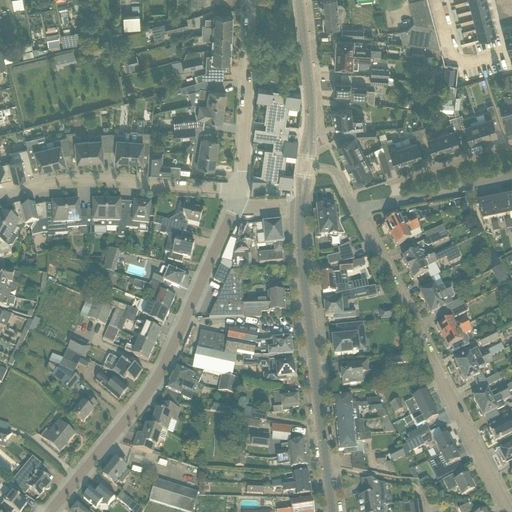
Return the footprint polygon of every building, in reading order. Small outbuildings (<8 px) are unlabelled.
[(22,0),(11,0),(14,10),(24,7),(22,0)] [(341,4),(336,5),(335,0),(320,0),(321,5),(320,6),(321,11),(322,12),(324,30),(335,29),(336,30),(338,30),(342,26),(341,21),(345,15),(344,7),(341,4)] [(426,0),(415,0),(409,2),(413,24),(433,26),(426,0)] [(486,0),(470,0),(468,0),(471,10),(488,5),(486,0)] [(488,5),(471,10),(473,19),(491,15),(488,5)] [(139,13),(123,14),(124,30),(140,29),(139,13)] [(491,15),(473,19),(476,28),(493,24),(491,15)] [(232,17),(222,16),(213,16),(213,20),(205,19),(205,26),(203,26),(202,34),(221,35),(221,36),(231,36),(232,17)] [(168,23),(160,25),(162,34),(188,27),(186,19),(168,23)] [(440,48),(433,26),(413,24),(407,30),(399,31),(402,44),(412,45),(424,47),(440,48)] [(493,24),(476,28),(478,39),(496,35),(493,24)] [(112,27),(103,28),(103,39),(112,37),(112,27)] [(82,31),(64,35),(66,46),(84,43),(82,31)] [(511,33),(503,36),(508,53),(511,51),(511,33)] [(47,47),(59,46),(59,34),(47,34),(47,47)] [(231,51),(231,36),(221,36),(221,35),(202,34),(202,36),(199,36),(198,40),(212,41),(212,45),(211,50),(212,50),(231,51)] [(361,42),(352,41),(336,40),(336,43),(335,43),(335,48),(336,48),(336,54),(370,56),(370,48),(360,47),(361,42)] [(422,57),(424,47),(412,45),(411,56),(422,57)] [(12,50),(2,52),(5,63),(15,61),(12,50)] [(23,59),(33,56),(32,50),(22,53),(23,59)] [(54,54),(56,65),(75,60),(72,50),(54,54)] [(222,80),(223,71),(229,71),(229,64),(230,64),(231,51),(212,50),(211,50),(211,57),(206,56),(206,72),(207,72),(207,80),(222,80)] [(186,53),(183,60),(200,56),(199,51),(191,54),(186,53)] [(369,63),(370,56),(336,54),(335,60),(334,60),(334,65),(335,65),(335,67),(351,68),(351,62),(369,63)] [(125,64),(120,66),(122,73),(127,72),(132,71),(130,66),(133,65),(138,64),(136,56),(123,60),(125,64)] [(200,56),(183,60),(181,61),(183,71),(200,67),(201,70),(203,69),(200,56)] [(455,83),(457,68),(444,67),(443,82),(455,83)] [(387,85),(388,78),(388,77),(371,76),(370,84),(387,85)] [(349,90),(350,88),(350,83),(334,82),(333,94),(348,95),(348,101),(373,105),(374,91),(349,90)] [(197,90),(195,83),(179,88),(175,89),(176,96),(181,95),(197,90)] [(258,87),(256,100),(267,102),(264,123),(266,124),(265,129),(274,131),(279,91),(272,91),(272,89),(258,87)] [(225,93),(215,92),(210,91),(210,90),(200,89),(198,103),(207,105),(223,108),(225,93)] [(279,91),(274,131),(288,133),(289,126),(285,125),(287,108),(298,110),(299,106),(300,93),(286,91),(286,92),(279,91)] [(511,128),(511,99),(511,98),(506,99),(510,112),(502,114),(504,121),(506,131),(507,131),(506,130),(511,128)] [(419,101),(410,99),(409,101),(401,99),(399,108),(408,109),(409,107),(418,109),(419,101)] [(196,119),(183,121),(184,129),(194,128),(197,128),(203,129),(205,121),(205,119),(211,120),(221,121),(223,108),(207,105),(198,103),(193,104),(196,119)] [(491,120),(497,118),(493,104),(486,106),(488,112),(483,113),(485,119),(478,122),(483,138),(496,134),(491,120)] [(365,131),(363,116),(351,117),(350,109),(332,111),(334,127),(340,126),(341,133),(351,131),(357,131),(365,131)] [(483,138),(478,122),(477,122),(476,116),(474,117),(474,116),(463,119),(461,115),(455,116),(460,131),(465,129),(470,143),(483,138)] [(454,133),(460,131),(455,116),(449,119),(450,124),(446,126),(448,131),(440,134),(446,151),(459,146),(454,133)] [(446,151),(440,134),(433,136),(431,130),(426,132),(424,127),(418,129),(422,143),(428,141),(433,155),(446,151)] [(217,141),(207,139),(195,137),(194,128),(184,129),(173,130),(173,141),(195,139),(193,151),(199,152),(215,155),(217,141)] [(255,128),(253,139),(273,142),(272,151),(276,151),(287,153),(286,154),(296,155),(298,141),(287,140),(288,133),(274,131),(265,129),(255,128)] [(417,145),(422,143),(418,129),(412,131),(413,136),(408,138),(410,144),(403,146),(408,163),(421,159),(417,145)] [(149,150),(150,140),(150,133),(137,132),(137,131),(131,130),(131,132),(128,163),(137,164),(137,163),(137,161),(141,162),(142,150),(149,150)] [(90,163),(88,140),(81,141),(81,136),(75,136),(75,132),(66,133),(66,137),(69,151),(76,150),(77,162),(81,161),(81,163),(80,163),(81,164),(90,163)] [(128,163),(131,132),(124,132),(123,134),(109,133),(109,148),(116,148),(115,159),(119,160),(119,162),(118,162),(128,163)] [(102,148),(109,148),(109,133),(95,135),(95,140),(88,140),(90,163),(99,162),(99,160),(103,159),(102,148)] [(62,152),(69,151),(66,137),(53,140),(54,146),(47,147),(53,169),(62,167),(62,166),(61,166),(61,165),(65,164),(62,152)] [(362,156),(353,138),(337,147),(346,165),(362,156)] [(408,163),(403,146),(401,140),(388,144),(387,139),(380,141),(383,153),(384,152),(385,155),(391,153),(395,167),(408,163)] [(53,169),(47,147),(46,142),(26,147),(27,149),(30,160),(37,158),(40,170),(44,169),(44,171),(43,171),(44,172),(53,169),(52,169),(53,169)] [(12,157),(8,163),(9,163),(12,174),(11,175),(12,179),(14,179),(14,180),(17,180),(19,180),(21,178),(21,177),(26,176),(25,172),(32,170),(30,160),(27,149),(20,151),(11,153),(12,157)] [(252,180),(250,192),(264,194),(264,191),(267,192),(269,192),(270,192),(276,151),(272,151),(264,150),(261,175),(252,174),(252,179),(252,180)] [(213,169),(215,155),(199,152),(193,151),(191,165),(213,169)] [(276,151),(270,192),(279,194),(281,194),(281,187),(284,187),(291,188),(292,183),(293,175),(284,173),(286,154),(287,153),(276,151)] [(148,163),(147,175),(162,176),(170,177),(171,166),(163,165),(164,152),(149,153),(148,153),(148,163)] [(390,169),(385,155),(384,152),(383,153),(377,155),(383,171),(390,169)] [(372,174),(367,166),(362,156),(346,165),(355,183),(372,174)] [(9,163),(8,163),(5,164),(2,168),(0,166),(0,179),(6,178),(5,176),(11,175),(12,174),(9,163)] [(509,215),(506,199),(493,202),(496,218),(509,215)] [(87,228),(86,214),(79,215),(78,203),(74,203),(74,201),(75,201),(75,200),(65,201),(67,229),(87,228)] [(106,228),(107,200),(97,200),(97,201),(98,201),(98,202),(94,202),(93,214),(86,214),(87,228),(87,237),(94,236),(94,228),(106,228)] [(116,200),(107,200),(106,228),(126,228),(126,215),(119,215),(120,203),(115,203),(115,201),(116,201),(116,200)] [(465,200),(454,202),(456,210),(468,206),(465,200)] [(67,229),(65,201),(56,202),(56,204),(52,204),(53,216),(46,217),(46,221),(47,226),(48,238),(55,237),(55,235),(67,234),(67,229)] [(126,215),(126,228),(138,230),(139,224),(148,225),(149,215),(150,205),(148,205),(148,203),(149,203),(139,202),(138,202),(139,202),(139,204),(135,204),(134,216),(126,215)] [(496,218),(493,202),(480,204),(479,203),(482,221),(496,218)] [(46,221),(46,217),(46,209),(36,211),(34,207),(30,208),(30,207),(28,206),(26,206),(25,207),(24,207),(23,208),(23,209),(21,210),(22,214),(25,226),(30,230),(32,237),(33,237),(32,235),(38,234),(40,229),(40,228),(47,226),(46,221)] [(199,227),(203,211),(191,208),(189,206),(187,207),(185,207),(183,215),(180,214),(169,221),(153,217),(153,224),(161,226),(186,233),(186,232),(183,232),(184,226),(187,224),(199,227)] [(326,209),(326,208),(324,208),(323,206),(318,207),(318,208),(316,209),(317,211),(313,212),(316,239),(320,238),(320,237),(328,236),(325,209),(326,209)] [(327,209),(326,209),(325,209),(328,236),(328,238),(344,236),(339,225),(338,216),(335,216),(334,208),(333,208),(333,207),(327,207),(327,209)] [(22,214),(16,216),(16,213),(6,216),(3,214),(4,214),(3,214),(0,218),(0,227),(11,235),(17,225),(21,227),(25,226),(22,214)] [(391,236),(417,223),(423,220),(420,213),(406,221),(403,215),(398,217),(399,218),(384,226),(387,231),(388,230),(391,236)] [(476,218),(471,220),(476,231),(482,229),(476,218)] [(235,228),(230,239),(231,239),(236,241),(234,251),(233,253),(240,253),(248,252),(252,243),(254,243),(264,242),(265,253),(259,253),(259,263),(283,261),(282,253),(284,253),(282,235),(281,225),(279,223),(240,227),(240,229),(236,228),(235,228)] [(420,229),(417,223),(391,236),(394,241),(392,242),(395,248),(411,240),(408,235),(420,229)] [(186,233),(161,226),(160,234),(164,235),(166,234),(173,247),(174,247),(172,255),(169,254),(168,260),(182,264),(183,258),(190,260),(194,244),(183,241),(181,238),(183,232),(186,233)] [(446,233),(443,226),(424,234),(427,241),(440,235),(446,233)] [(5,245),(11,235),(0,227),(0,256),(11,254),(9,247),(5,245)] [(443,241),(440,235),(427,241),(429,246),(443,241)] [(434,257),(408,270),(410,275),(409,275),(412,281),(413,280),(413,281),(416,280),(419,286),(431,280),(438,276),(441,275),(435,264),(437,263),(446,258),(449,264),(461,259),(455,247),(434,257)] [(223,260),(220,267),(225,270),(230,272),(241,272),(241,270),(249,270),(248,255),(248,252),(240,253),(233,253),(234,251),(226,248),(221,260),(223,260)] [(114,274),(121,253),(109,249),(102,270),(114,274)] [(403,260),(402,261),(404,266),(406,265),(408,270),(434,257),(431,251),(425,254),(423,251),(419,251),(417,252),(411,255),(405,258),(402,259),(403,260)] [(354,260),(352,252),(339,254),(341,263),(354,260)] [(341,263),(339,254),(327,257),(329,266),(341,263)] [(331,274),(321,275),(323,294),(333,293),(335,293),(335,295),(340,294),(368,288),(366,281),(361,282),(346,286),(342,286),(340,273),(352,272),(351,264),(339,265),(340,273),(331,274)] [(242,301),(241,272),(230,272),(225,270),(220,267),(213,281),(224,286),(209,319),(217,319),(243,318),(243,313),(242,301)] [(20,274),(14,273),(14,272),(7,271),(7,272),(0,270),(0,281),(7,283),(7,284),(17,286),(20,274)] [(155,273),(152,280),(150,285),(161,290),(163,285),(170,288),(172,286),(179,289),(184,277),(169,270),(165,278),(155,273)] [(160,292),(161,290),(150,285),(130,279),(128,284),(134,285),(132,288),(147,292),(157,297),(154,305),(169,312),(175,298),(160,292)] [(421,295),(419,296),(421,300),(423,301),(425,304),(451,291),(449,287),(448,285),(444,287),(437,291),(431,280),(419,286),(422,292),(420,293),(421,295)] [(16,292),(17,286),(7,284),(7,283),(0,281),(0,295),(9,298),(11,292),(16,292)] [(355,318),(355,310),(348,311),(347,303),(377,296),(375,287),(340,294),(340,303),(336,303),(334,303),(324,304),(325,317),(334,317),(334,320),(344,319),(355,318)] [(451,291),(425,304),(427,307),(426,310),(428,314),(430,313),(431,315),(433,314),(436,320),(445,315),(450,313),(451,313),(465,306),(461,299),(452,303),(450,299),(454,297),(453,296),(451,291)] [(284,293),(274,293),(268,293),(268,300),(242,301),(243,313),(243,318),(261,318),(261,313),(268,312),(274,312),(284,312),(284,293)] [(0,307),(7,309),(9,298),(0,295),(0,307)] [(138,312),(94,295),(92,299),(113,308),(116,309),(124,313),(136,318),(138,312)] [(105,326),(113,308),(92,299),(92,300),(87,298),(80,316),(101,324),(103,325),(105,326)] [(141,301),(136,312),(138,312),(143,314),(142,316),(148,318),(148,319),(154,322),(163,326),(169,312),(154,305),(154,306),(147,303),(141,301)] [(465,306),(451,313),(454,319),(468,312),(465,306)] [(116,309),(103,341),(113,345),(119,332),(116,331),(124,313),(116,309)] [(393,311),(380,312),(381,320),(394,318),(393,311)] [(0,325),(6,328),(12,316),(13,317),(13,316),(3,313),(2,314),(0,313),(0,325)] [(127,321),(134,324),(136,318),(124,313),(116,331),(119,332),(121,333),(127,321)] [(444,323),(435,328),(438,333),(440,332),(442,338),(468,325),(465,320),(465,318),(453,324),(451,320),(444,323)] [(29,320),(25,329),(22,336),(26,337),(33,322),(29,320)] [(160,332),(151,328),(145,326),(137,323),(134,328),(143,332),(139,341),(154,348),(160,332)] [(363,337),(362,325),(337,328),(338,339),(333,339),(334,356),(344,355),(352,354),(353,355),(356,355),(356,354),(358,354),(358,351),(361,351),(359,337),(363,337)] [(468,325),(442,338),(445,343),(444,344),(447,350),(450,348),(455,345),(461,343),(464,348),(469,346),(463,335),(471,331),(468,325)] [(261,360),(260,351),(255,351),(258,335),(229,330),(227,338),(201,333),(198,348),(197,348),(194,362),(180,357),(177,363),(178,364),(192,370),(204,372),(223,376),(231,378),(233,371),(236,357),(236,355),(253,358),(253,360),(261,360)] [(482,347),(499,339),(496,334),(479,342),(482,347)] [(20,349),(26,337),(22,336),(16,347),(20,349)] [(82,351),(85,345),(73,339),(70,344),(67,350),(79,356),(82,351)] [(292,356),(291,346),(292,346),(291,342),(290,342),(290,339),(269,342),(270,350),(268,350),(268,346),(261,347),(262,351),(260,351),(261,360),(269,361),(269,358),(282,357),(292,356)] [(147,362),(154,348),(139,341),(135,349),(127,345),(124,351),(133,355),(138,358),(147,362)] [(15,360),(20,349),(16,347),(11,358),(15,360)] [(74,375),(82,357),(79,356),(67,350),(60,368),(72,373),(74,375)] [(455,364),(454,364),(456,369),(458,368),(460,373),(490,357),(487,352),(479,356),(477,352),(464,358),(455,363),(455,364)] [(409,363),(408,354),(384,357),(385,366),(409,363)] [(138,369),(134,366),(133,367),(129,365),(128,366),(122,361),(121,361),(110,356),(103,368),(112,373),(113,372),(124,381),(127,377),(134,382),(142,371),(139,368),(138,369)] [(490,357),(460,373),(462,376),(460,377),(463,382),(464,381),(465,382),(471,379),(474,378),(479,375),(477,371),(493,363),(490,357)] [(253,360),(253,367),(258,367),(258,368),(268,368),(268,374),(263,375),(264,383),(278,381),(278,382),(287,381),(286,378),(291,377),(293,377),(294,377),(294,373),(293,364),(276,366),(275,366),(274,360),(269,361),(261,360),(253,360)] [(367,362),(360,362),(347,364),(348,371),(340,372),(341,373),(340,373),(340,378),(341,378),(342,387),(350,386),(356,386),(355,385),(363,384),(373,382),(372,372),(368,373),(367,362)] [(198,385),(204,372),(192,370),(178,364),(176,368),(175,368),(170,379),(198,391),(197,391),(202,393),(204,387),(198,385)] [(80,380),(74,375),(72,373),(60,368),(52,376),(62,384),(70,391),(80,380)] [(128,390),(120,383),(115,379),(111,383),(99,373),(97,375),(99,377),(95,381),(111,394),(119,400),(128,390)] [(496,375),(485,381),(488,387),(504,379),(501,373),(496,375)] [(237,380),(231,378),(223,376),(219,392),(234,395),(237,380)] [(170,379),(166,390),(175,394),(180,396),(190,401),(193,395),(198,397),(199,395),(201,396),(202,393),(197,391),(198,391),(170,379)] [(478,408),(507,392),(505,387),(489,395),(487,391),(473,398),(478,408)] [(502,402),(510,398),(507,392),(478,408),(480,412),(478,413),(481,417),(482,416),(483,418),(504,407),(502,402)] [(431,406),(425,393),(412,399),(412,400),(404,404),(410,416),(419,412),(431,406)] [(296,395),(286,396),(279,397),(281,405),(272,406),(273,414),(289,412),(289,409),(298,408),(296,395)] [(356,404),(355,402),(351,402),(351,395),(333,397),(334,410),(356,407),(356,408),(358,408),(370,407),(381,405),(378,399),(377,400),(377,399),(366,400),(367,403),(356,404)] [(97,406),(90,399),(88,398),(83,404),(81,402),(76,407),(74,405),(66,414),(71,418),(73,415),(83,424),(93,412),(97,406)] [(398,400),(390,404),(395,414),(403,410),(398,400)] [(233,409),(234,407),(212,403),(210,412),(232,416),(233,409)] [(180,410),(165,405),(162,412),(156,410),(151,427),(162,431),(167,433),(171,421),(176,423),(180,410)] [(381,405),(370,407),(371,413),(378,412),(379,419),(381,418),(387,418),(381,405)] [(438,418),(435,413),(436,412),(433,406),(432,406),(431,406),(419,412),(422,419),(414,423),(417,429),(429,423),(438,418)] [(360,421),(358,408),(356,408),(356,407),(334,410),(336,424),(354,422),(360,421)] [(268,414),(252,411),(252,412),(251,411),(237,414),(238,410),(233,409),(232,416),(267,422),(268,414)] [(511,416),(511,417),(509,419),(500,423),(501,425),(489,430),(490,432),(488,434),(490,437),(492,438),(495,443),(499,441),(499,442),(501,441),(501,440),(503,439),(504,441),(511,436),(511,435),(511,416)] [(395,433),(387,418),(381,418),(384,434),(395,433)] [(246,419),(245,427),(258,429),(259,421),(246,419)] [(363,421),(360,422),(360,421),(354,422),(336,424),(337,439),(359,436),(359,435),(365,435),(363,421)] [(9,425),(0,422),(0,430),(6,433),(9,425)] [(74,435),(66,428),(59,422),(50,434),(46,431),(41,438),(59,453),(74,435)] [(156,448),(159,439),(162,431),(151,427),(146,425),(141,440),(136,438),(133,448),(142,451),(152,454),(154,447),(156,448)] [(272,425),(271,440),(291,441),(291,425),(272,425)] [(12,435),(6,433),(0,430),(0,438),(5,440),(3,446),(5,447),(6,443),(12,435)] [(402,447),(420,438),(417,431),(406,437),(405,434),(397,438),(402,447)] [(447,436),(439,439),(438,437),(433,440),(430,433),(421,438),(420,438),(402,447),(402,448),(403,448),(406,454),(427,444),(428,445),(427,446),(430,452),(437,448),(440,455),(453,448),(447,436)] [(268,448),(269,439),(270,435),(263,434),(263,438),(252,437),(251,446),(268,448)] [(367,434),(365,435),(359,435),(359,436),(337,439),(339,451),(344,451),(344,456),(351,455),(352,470),(365,472),(363,454),(364,454),(363,442),(371,441),(371,434),(367,434)] [(511,442),(511,443),(505,446),(506,448),(499,452),(502,457),(500,458),(503,463),(505,462),(505,464),(511,461),(511,460),(511,442)] [(305,455),(303,443),(293,444),(287,445),(281,446),(282,451),(276,452),(277,458),(305,455)] [(404,455),(406,454),(403,448),(402,448),(389,455),(392,462),(404,456),(404,455)] [(459,461),(453,448),(440,455),(443,461),(437,464),(440,471),(459,461)] [(307,466),(305,455),(277,458),(278,465),(290,463),(291,469),(297,468),(307,466)] [(376,457),(376,465),(386,465),(385,456),(376,457)] [(244,467),(244,457),(235,457),(235,467),(244,467)] [(32,458),(10,486),(24,495),(29,489),(39,497),(46,490),(46,491),(48,490),(50,488),(50,486),(49,485),(51,484),(40,475),(45,469),(32,458)] [(131,474),(126,470),(115,461),(102,476),(110,482),(115,486),(119,481),(122,484),(131,474)] [(309,484),(308,473),(298,474),(292,475),(293,481),(281,482),(282,488),(309,484)] [(453,476),(442,481),(448,492),(457,488),(462,497),(474,491),(467,476),(456,482),(453,476)] [(427,478),(419,482),(421,486),(429,482),(427,478)] [(185,511),(192,511),(198,494),(156,480),(149,501),(185,511)] [(386,497),(386,494),(385,484),(364,480),(366,496),(358,497),(359,502),(357,503),(358,509),(378,507),(385,506),(384,499),(386,497)] [(247,484),(247,494),(263,495),(263,485),(247,484)] [(311,495),(309,484),(282,488),(282,493),(288,492),(289,497),(295,497),(311,495)] [(108,506),(115,498),(102,487),(96,494),(91,489),(83,499),(91,505),(96,509),(99,505),(108,506)] [(21,511),(27,505),(24,503),(26,500),(16,492),(15,492),(13,495),(11,493),(0,507),(0,508),(5,511),(13,511),(14,511),(15,511),(21,511)] [(129,509),(129,508),(133,503),(122,493),(117,499),(129,509)] [(453,504),(450,498),(441,502),(444,508),(453,504)] [(313,511),(311,499),(301,500),(290,502),(291,507),(276,509),(276,511),(313,511)] [(422,511),(421,502),(410,504),(411,511),(422,511)] [(474,511),(470,503),(461,508),(458,510),(459,511),(485,511),(483,511),(474,511)]
